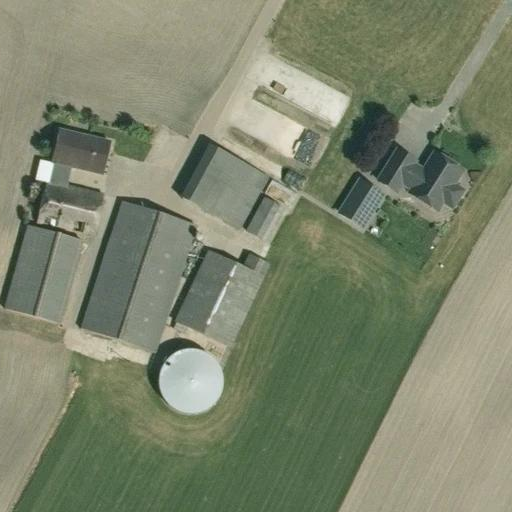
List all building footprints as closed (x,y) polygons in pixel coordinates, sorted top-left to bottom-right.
[(48,185),(39,225),(95,238),(105,197),(68,188),(72,169),(103,176),(111,144),(60,132),(52,165),(54,165),(49,186),(48,185)] [(400,155),(381,185),(399,197),(405,189),(415,195),(412,199),(439,217),(445,208),(454,214),(466,196),(456,190),(465,177),(437,159),(426,176),(417,170),(419,167),(400,155)] [(363,185),(342,217),(364,231),(385,199),(363,185)] [(268,239),(288,203),(268,192),(248,228),(268,239)] [(156,354),(197,227),(123,203),(82,330),(156,354)] [(61,326),(84,243),(34,229),(27,227),(5,311),(11,312),(61,326)] [(176,323),(230,348),(269,265),(250,256),(244,268),(209,252),(176,323)] [(182,352),(178,354),(174,355),(172,356),(169,358),(166,361),(163,365),(161,370),(159,381),(159,387),(160,393),(162,398),(165,403),(169,408),(181,413),(186,415),(192,415),(198,414),(202,413),(207,410),(211,407),(215,404),(218,400),(221,396),(223,391),(223,385),(223,378),(221,373),(219,370),(218,366),(215,362),(212,359),(209,357),(206,355),(201,353),(195,352),(190,351),(186,351),(182,352)]
